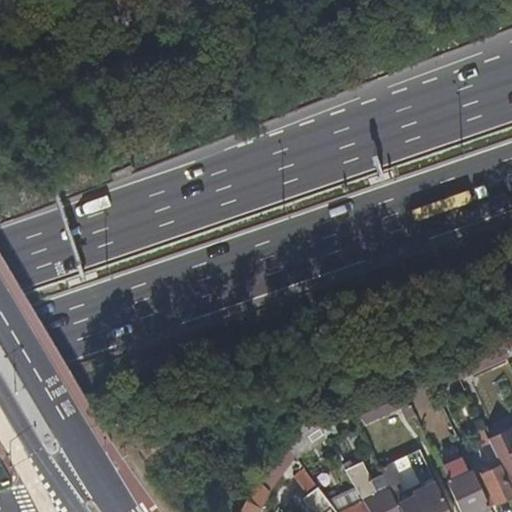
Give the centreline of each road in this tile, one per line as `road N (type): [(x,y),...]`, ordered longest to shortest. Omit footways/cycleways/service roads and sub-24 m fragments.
road 1 (motorway): [(511,84),(0,262)]
road 2 (motorway): [(0,355),(511,181)]
road 3 (primary): [(127,511),(0,311)]
road 4 (primary): [(0,393),(74,511)]
